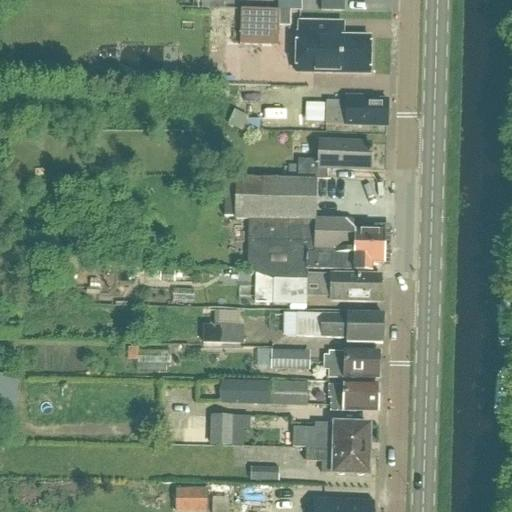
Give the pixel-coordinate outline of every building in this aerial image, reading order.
[(300,0),(276,0),(277,12),(300,13),(300,0)] [(337,10),(336,0),(314,0),(314,10),(337,10)] [(292,29),(292,14),(240,13),(240,48),(278,49),(278,28),(292,29)] [(296,75),(311,75),(370,77),(370,41),(342,40),(343,26),(299,25),(299,36),(297,36),(297,57),(296,75)] [(306,126),(326,126),(326,128),(388,129),(388,103),(367,102),(366,100),(347,100),(347,105),(327,105),(327,107),(307,106),(306,126)] [(234,113),(228,126),(243,133),(249,120),(234,113)] [(298,183),(316,183),(323,183),(323,171),(370,172),(370,146),(319,144),(319,163),(298,162),(298,183)] [(316,183),(298,183),(235,180),(233,222),(249,222),(247,273),(273,283),(307,284),(306,272),(307,256),(315,256),(316,222),(316,183)] [(307,256),(306,272),(371,274),(371,267),(383,267),(384,234),(355,234),(345,224),(345,223),(316,222),(315,256),(307,256)] [(380,303),(380,279),(332,278),(331,304),(369,305),(369,303),(380,303)] [(306,308),(307,284),(273,283),(272,308),(306,308)] [(382,346),(382,317),(348,316),(347,318),(321,317),(285,316),(285,339),(297,339),(297,340),(347,342),(347,345),(382,346)] [(242,346),(242,328),(202,327),(201,346),(242,346)] [(309,373),(309,354),(271,353),(271,372),(309,373)] [(379,357),(345,356),(329,356),(329,360),(324,360),(324,369),(331,369),(330,382),(357,383),(359,381),(378,382),(379,357)] [(0,413),(12,413),(13,378),(0,377),(0,413)] [(269,408),(269,385),(220,383),(220,406),(269,408)] [(269,385),(269,408),(305,408),(305,385),(269,385)] [(345,389),(328,388),(328,401),(344,402),(344,414),(356,414),(358,413),(377,414),(378,390),(345,389)] [(317,452),(317,453),(368,455),(369,429),(317,428),(317,435),(295,435),(294,452),(306,452),(317,452)] [(211,438),(211,447),(233,448),(233,438),(211,438)] [(317,453),(317,452),(306,452),(306,465),(335,465),(335,478),(367,479),(368,455),(317,453)] [(250,483),(278,484),(279,471),(250,470),(250,483)] [(175,492),(175,511),(207,511),(208,492),(175,492)]
